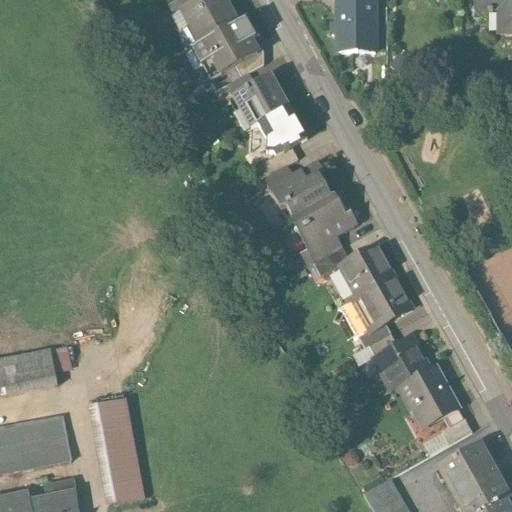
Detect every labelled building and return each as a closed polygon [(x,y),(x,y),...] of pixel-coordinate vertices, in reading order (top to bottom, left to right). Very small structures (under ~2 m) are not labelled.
[(178,0),(164,8),(185,43),(240,13),(232,0),(178,0)] [(379,54),(380,0),(335,0),(334,53),(379,54)] [(495,39),(511,38),(511,0),(473,0),(474,12),(496,12),(495,39)] [(262,49),(240,13),(185,43),(206,77),(262,49)] [(220,92),(241,126),(289,97),(268,63),(220,92)] [(309,131),(289,97),(241,126),(262,160),(309,131)] [(270,197),(292,230),(341,199),(320,165),(270,197)] [(363,233),(341,199),(292,230),(313,264),(363,233)] [(333,267),(353,301),(395,276),(375,243),(333,267)] [(414,310),(395,276),(353,301),(373,334),(414,310)] [(434,370),(408,328),(366,355),(392,396),(434,370)] [(50,353),(0,362),(0,399),(57,388),(50,353)] [(462,414),(434,370),(392,396),(420,440),(462,414)] [(125,404),(87,411),(105,510),(143,502),(125,404)] [(62,419),(0,430),(0,478),(71,465),(62,419)] [(432,463),(459,511),(477,511),(511,492),(511,488),(481,435),(432,463)] [(409,511),(392,482),(367,494),(377,511),(409,511)] [(26,498),(0,503),(0,511),(75,511),(71,484),(41,490),(43,502),(27,505),(26,498)] [(511,511),(511,492),(477,511),(511,511)]
